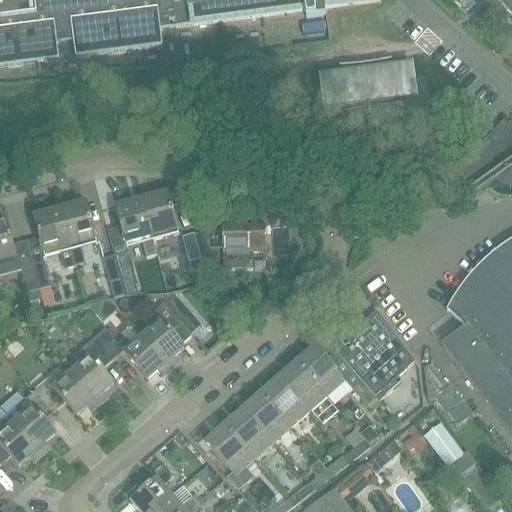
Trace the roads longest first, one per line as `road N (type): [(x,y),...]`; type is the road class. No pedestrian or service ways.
road 1 (residential): [(81,511),(93,480),(336,263),(340,224)]
road 2 (residential): [(0,188),(102,160),(148,159),(204,168),(340,224)]
road 3 (residential): [(340,224),(426,224),(511,207)]
road 4 (residential): [(511,93),(404,0)]
